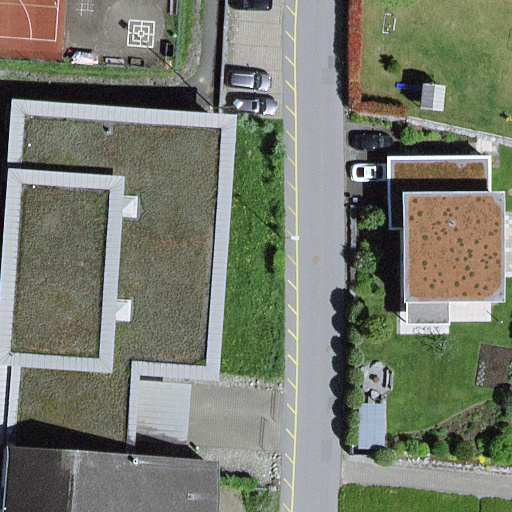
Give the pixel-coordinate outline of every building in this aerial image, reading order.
[(203,511),(207,464),(121,458),(122,442),(123,428),(152,431),(154,396),(126,394),(127,380),(127,368),(202,373),(219,124),(15,109),(0,321),(0,358),(11,360),(5,446),(0,511),(203,511)] [(491,298),(491,198),(485,198),(484,158),(400,159),(401,230),(401,299),(405,299),(444,299),(491,298)] [(401,230),(400,159),(385,159),(385,231),(401,230)] [(405,324),(444,324),(444,299),(405,299),(405,324)] [(0,446),(5,446),(11,360),(0,358),(0,446)] [(122,442),(182,446),(184,417),(186,385),(127,380),(126,394),(154,396),(152,431),(123,428),(122,442)]
